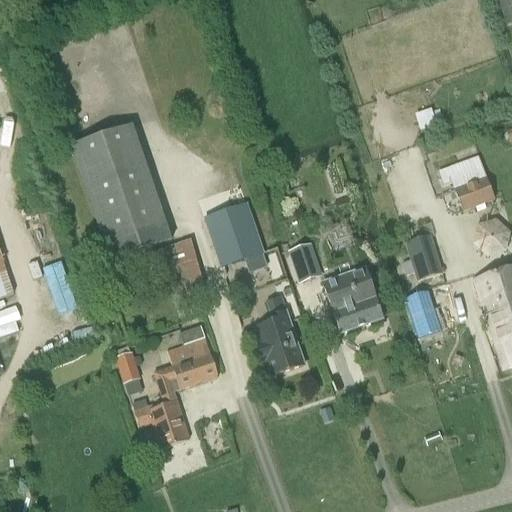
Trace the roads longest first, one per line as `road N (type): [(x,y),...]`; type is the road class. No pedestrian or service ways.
road 1 (unknown): [(283,511),(167,157)]
road 2 (unknown): [(511,453),(416,174)]
